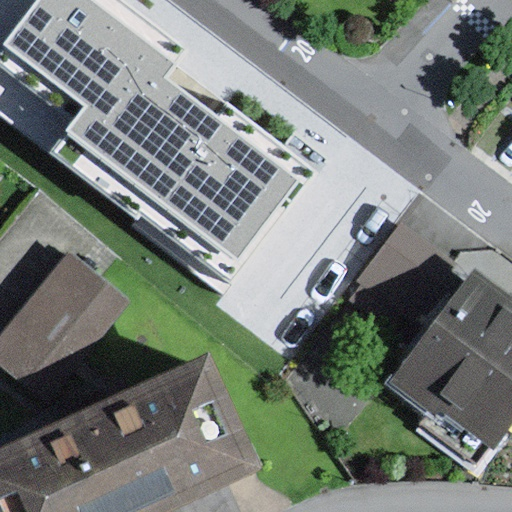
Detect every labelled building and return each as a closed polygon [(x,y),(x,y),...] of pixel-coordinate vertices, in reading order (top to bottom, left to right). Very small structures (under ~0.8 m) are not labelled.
[(126,0),(37,0),(0,49),(0,101),(226,272),(303,171),(175,74),(193,51),(126,0)] [(458,267),(402,225),(356,284),(360,287),(345,308),(397,345),(412,323),(417,327),(458,267)] [(69,257),(0,341),(0,369),(49,409),(131,307),(69,257)] [(511,301),(478,276),(389,391),(436,425),(441,419),(495,457),(511,434),(511,301)] [(211,366),(0,462),(0,511),(201,511),(263,484),(211,366)] [(276,385),(271,394),(280,400),(285,391),(276,385)]
